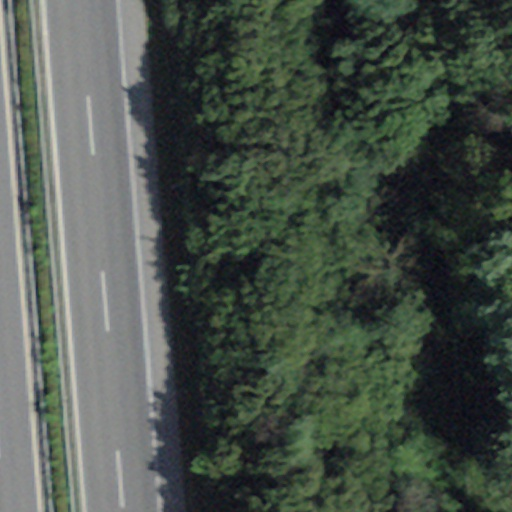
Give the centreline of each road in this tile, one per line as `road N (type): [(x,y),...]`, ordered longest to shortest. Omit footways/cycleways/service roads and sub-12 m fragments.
road 1 (motorway): [(120,511),(76,0)]
road 2 (track): [(452,0),(494,511)]
